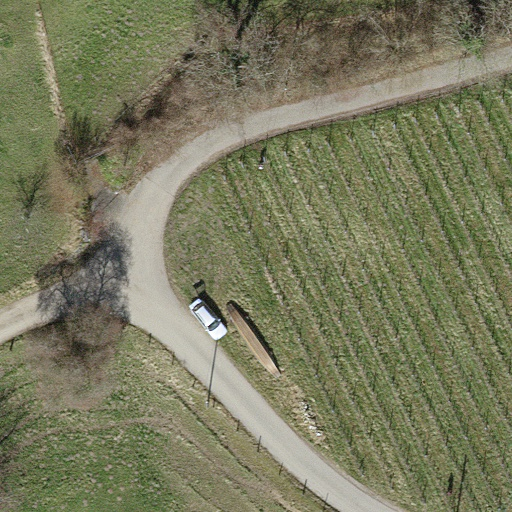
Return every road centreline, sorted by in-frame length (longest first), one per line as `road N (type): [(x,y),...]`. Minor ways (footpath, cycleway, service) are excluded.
road 1 (unclassified): [(394,511),(282,428),(148,281),(152,203),(190,150),(285,113),(511,53)]
road 2 (track): [(148,281),(0,336)]
